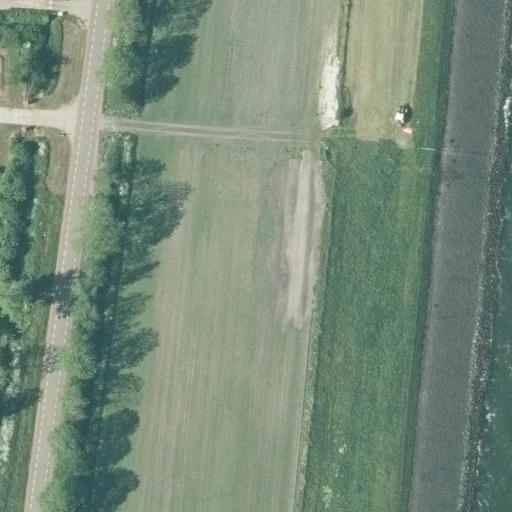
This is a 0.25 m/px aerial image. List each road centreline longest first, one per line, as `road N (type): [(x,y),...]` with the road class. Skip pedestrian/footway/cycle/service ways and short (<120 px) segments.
road 1 (tertiary): [(33,511),(99,0)]
road 2 (track): [(326,145),(83,124)]
